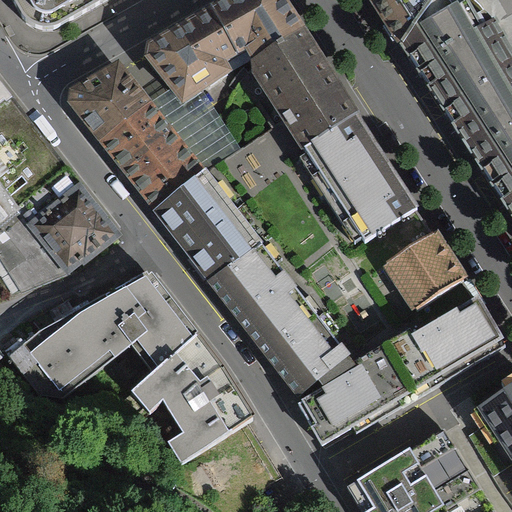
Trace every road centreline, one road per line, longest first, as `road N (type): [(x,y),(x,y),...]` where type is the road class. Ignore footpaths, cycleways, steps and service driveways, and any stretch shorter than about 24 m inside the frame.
road 1 (residential): [(329,511),(252,376),(30,88)]
road 2 (residential): [(324,0),(511,281)]
road 3 (residential): [(30,88),(182,0)]
